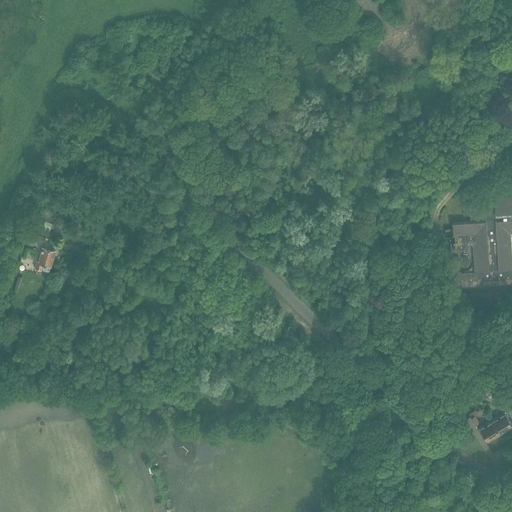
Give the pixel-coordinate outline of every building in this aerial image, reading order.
[(463,201),(463,214),(470,215),(471,222),(452,223),(453,228),(453,236),(455,236),(455,242),(454,242),(455,251),(468,251),(468,245),(474,245),(475,271),(476,271),(476,272),(458,273),(456,275),(456,278),(455,278),(455,287),(490,285),(499,285),(511,283),(511,195),(494,197),(494,201),(475,202),(475,201),(463,201)] [(237,211),(241,214),(246,209),(242,205),(237,211)] [(31,233),(29,239),(44,243),(46,237),(31,233)] [(37,261),(35,268),(49,272),(55,251),(43,247),(39,261),(37,261)] [(13,292),(18,293),(23,277),(19,276),(13,292)] [(500,400),(496,403),(500,410),(505,407),(500,400)] [(507,411),(492,420),(500,433),(511,426),(511,424),(508,417),(509,416),(507,411)] [(471,418),(475,425),(479,423),(475,416),(471,418)] [(482,432),(487,441),(500,433),(492,420),(477,429),(480,433),(482,432)]
